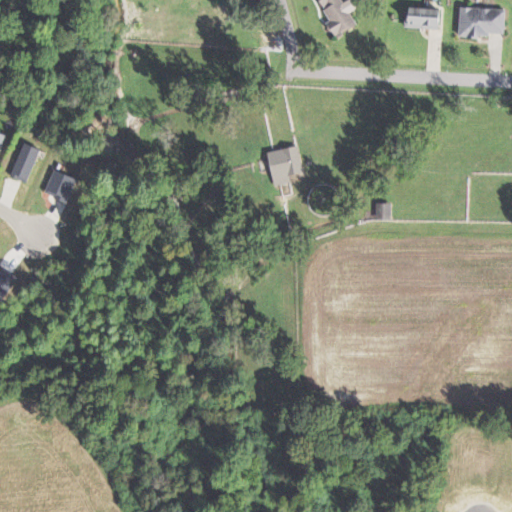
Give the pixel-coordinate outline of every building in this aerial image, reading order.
[(321,0),(334,21),(330,22),(339,38),(361,25),(353,12),(360,8),(355,0),(351,0),(347,3),(345,0),(321,0)] [(446,9),(409,8),(408,28),(446,29),(446,9)] [(509,37),(509,9),(464,8),(463,36),(509,37)] [(0,163),(0,164),(10,134),(0,130),(0,163)] [(44,148),(28,141),(13,174),(30,181),(44,148)] [(277,184),(294,182),(293,174),(306,173),(303,146),(273,149),(277,184)] [(395,219),(394,202),(380,202),(380,219),(395,219)]
